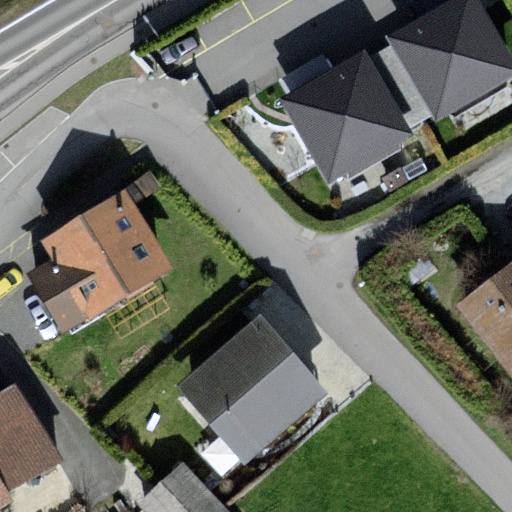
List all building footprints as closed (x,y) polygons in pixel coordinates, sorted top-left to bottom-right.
[(511,52),(481,0),(450,0),(389,36),(439,121),(511,78),(511,52)] [(365,50),(280,99),(330,184),(414,135),(365,50)] [(18,297),(60,343),(165,284),(116,201),(29,250),(53,275),(18,297)] [(511,267),(510,265),(440,319),(503,396),(511,387),(511,267)] [(242,328),(166,392),(236,473),(313,411),(242,328)] [(0,490),(47,462),(3,388),(0,389),(0,490)] [(240,511),(184,453),(140,495),(155,511),(240,511)]
